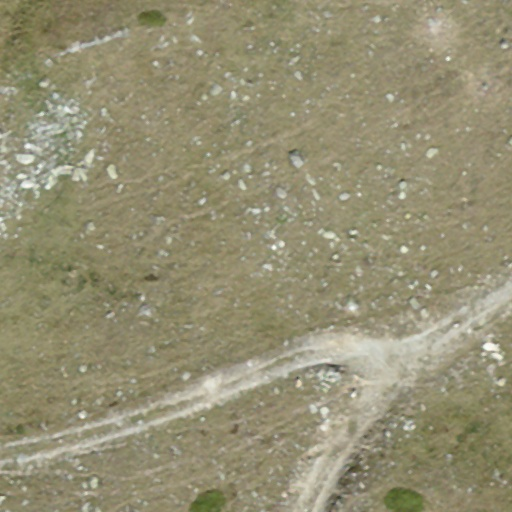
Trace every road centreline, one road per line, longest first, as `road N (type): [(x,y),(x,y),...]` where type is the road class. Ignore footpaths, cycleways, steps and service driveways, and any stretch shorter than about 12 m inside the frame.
road 1 (track): [(380,388),(375,364),(353,351),(304,354),(87,438),(0,461)]
road 2 (track): [(380,388),(511,307)]
road 3 (track): [(313,511),(380,388)]
